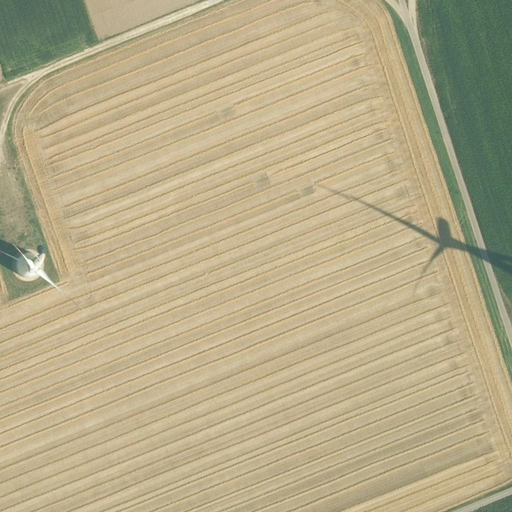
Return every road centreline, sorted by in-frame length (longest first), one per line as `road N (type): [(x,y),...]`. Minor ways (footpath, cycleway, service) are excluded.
road 1 (track): [(511,337),(400,0)]
road 2 (track): [(217,0),(0,90)]
